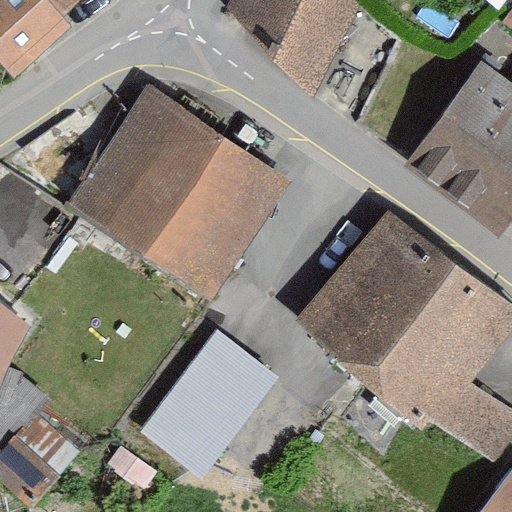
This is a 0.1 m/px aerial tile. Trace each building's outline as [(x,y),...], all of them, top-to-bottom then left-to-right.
[(0,0),(0,51),(14,67),(72,17),(64,8),(57,0),(0,0)] [(360,0),(359,0),(227,0),(223,7),(307,95),(360,0)] [(511,68),(475,43),(394,162),(495,230),(511,203),(511,68)] [(150,78),(70,199),(214,293),(294,172),(150,78)] [(511,316),(511,306),(377,208),(299,314),(490,454),(511,423),(511,403),(470,373),(511,316)] [(0,390),(31,320),(0,293),(0,390)] [(142,429),(205,474),(279,371),(217,326),(142,429)] [(0,447),(0,476),(33,503),(60,471),(13,432),(0,447)] [(511,511),(511,461),(472,511),(511,511)]
